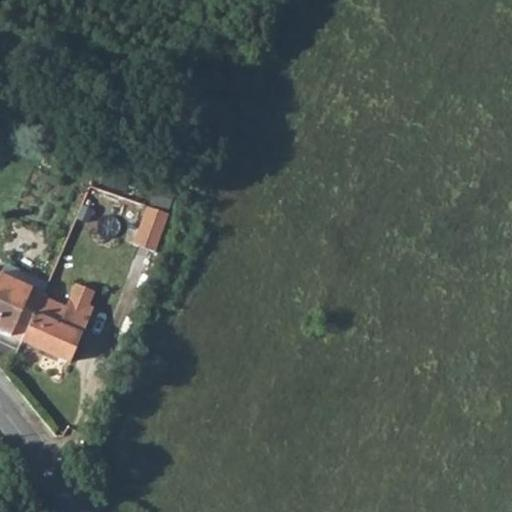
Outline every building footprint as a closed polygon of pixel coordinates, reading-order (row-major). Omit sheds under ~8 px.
[(170,217),(148,209),(133,246),(155,254),(170,217)] [(0,273),(0,295),(34,311),(41,296),(44,290),(1,271),(0,273)] [(75,284),(65,307),(58,323),(79,333),(81,334),(93,309),(87,306),(94,292),(75,284)] [(0,330),(21,340),(34,311),(0,295),(0,330)] [(34,311),(21,340),(67,361),(79,333),(58,323),(65,307),(41,296),(34,311)]
